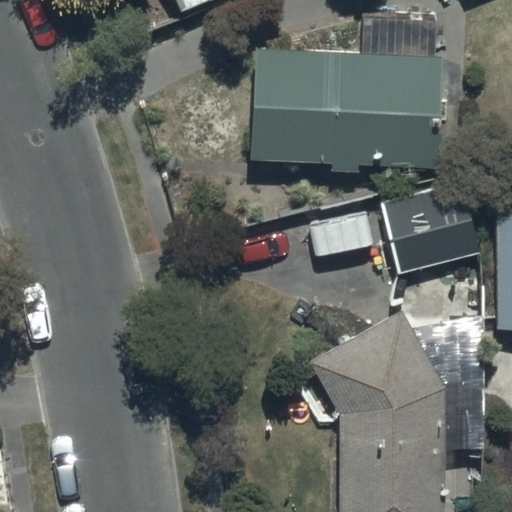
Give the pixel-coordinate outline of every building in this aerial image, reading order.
[(170,0),(174,8),(196,0),(170,0)] [(359,51),(250,45),(244,153),(323,158),(323,167),(356,169),(356,160),(431,165),(437,48),(430,48),(432,15),(361,11),(359,51)] [(458,176),(374,201),(395,271),(478,246),(458,176)] [(511,182),(491,182),(491,324),(511,323),(511,182)] [(336,406),(335,511),(439,511),(439,486),(442,486),(440,445),(479,443),(478,412),(486,412),(482,319),(408,322),(398,304),(307,354),(308,356),(336,406)]
